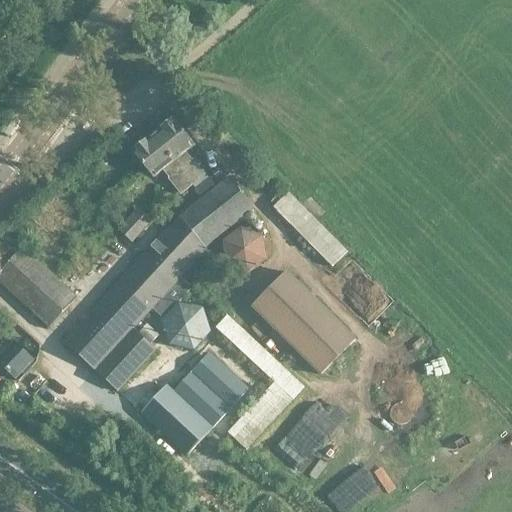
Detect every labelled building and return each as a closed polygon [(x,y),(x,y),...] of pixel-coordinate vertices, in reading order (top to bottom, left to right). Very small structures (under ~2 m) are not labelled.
[(152,136),(173,163),(192,186),(204,177),(192,161),(186,165),(180,157),(194,146),(173,119),(152,136)] [(173,163),(152,136),(131,152),(153,179),(166,168),(172,177),(167,181),(179,197),(192,187),(173,163)] [(204,177),(192,186),(192,187),(201,198),(178,217),(206,250),(253,210),(227,178),(215,187),(204,177)] [(55,186),(7,223),(22,242),(69,205),(55,186)] [(288,193),(272,208),(332,268),(348,253),(288,193)] [(138,208),(117,230),(132,244),(153,221),(138,208)] [(178,217),(62,342),(117,393),(157,351),(134,330),(206,250),(178,217)] [(247,222),(224,240),(249,271),(272,252),(247,222)] [(0,283),(48,329),(77,298),(22,248),(5,232),(0,237),(0,283)] [(355,340),(286,271),(251,308),(320,376),(355,340)] [(217,325),(185,296),(158,325),(190,354),(217,325)] [(227,434),(245,451),(304,388),(227,316),(215,329),(274,383),(227,434)] [(33,360),(15,344),(0,360),(0,365),(15,380),(33,360)] [(245,458),(165,386),(140,414),(219,486),(245,458)] [(474,445),(495,423),(478,408),(457,430),(474,445)] [(306,413),(276,450),(301,470),(331,434),(306,413)]
